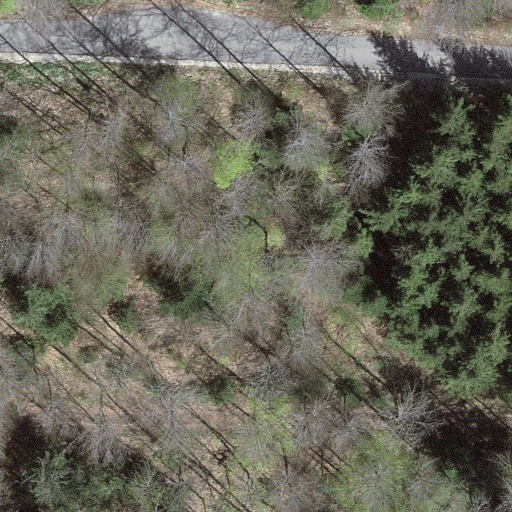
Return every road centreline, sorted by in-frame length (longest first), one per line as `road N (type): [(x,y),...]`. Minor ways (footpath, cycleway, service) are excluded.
road 1 (track): [(0,351),(511,419)]
road 2 (unclassified): [(511,82),(0,43)]
